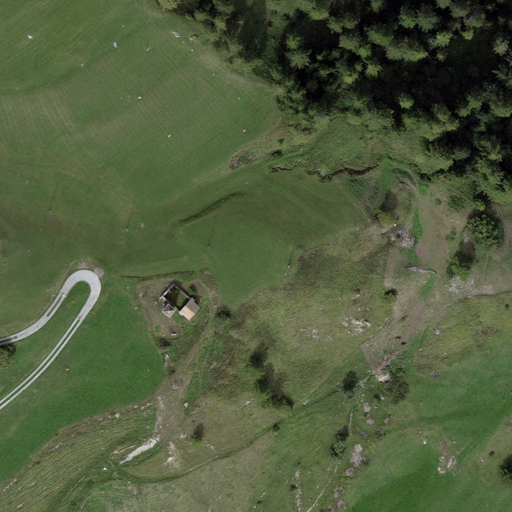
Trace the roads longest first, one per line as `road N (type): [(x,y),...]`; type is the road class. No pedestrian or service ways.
road 1 (track): [(0,404),(59,346),(84,313),(94,281)]
road 2 (track): [(94,281),(75,277),(33,328),(0,341)]
